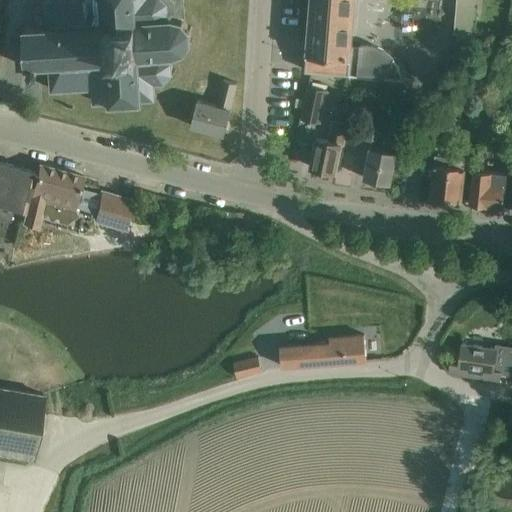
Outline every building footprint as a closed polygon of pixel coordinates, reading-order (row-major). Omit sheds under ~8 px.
[(48,0),(49,9),(42,9),(35,17),(36,24),(25,25),(26,43),(27,63),(32,63),(31,66),(32,69),(35,71),(37,70),(44,76),(53,76),(54,87),(94,85),(95,100),(110,100),(110,103),(142,101),(142,98),(156,97),(155,81),(164,80),(172,72),(171,62),(175,60),(174,53),(176,53),(179,52),(182,51),(184,49),(187,47),(189,44),(190,41),(191,38),(191,35),(191,32),(190,29),(189,26),(187,23),(184,21),(184,20),(185,20),(184,0),(48,0)] [(352,47),(356,0),(310,0),(304,70),(347,74),(347,76),(383,79),(393,58),(390,55),(384,51),(379,48),(372,47),(366,46),(360,47),(360,48),(352,47)] [(486,15),(486,0),(466,0),(466,14),(486,15)] [(508,75),(499,74),(497,99),(505,100),(508,75)] [(198,100),(191,126),(225,135),(239,84),(224,80),(218,105),(198,100)] [(310,87),(303,118),(322,122),(328,90),(310,87)] [(363,122),(351,119),(349,130),(360,133),(359,142),(371,145),(377,119),(364,117),(363,122)] [(344,144),(348,125),(332,122),(328,140),(317,138),(311,167),(336,172),(342,143),(344,144)] [(396,153),(371,148),(364,178),(390,183),(396,153)] [(436,155),(430,200),(461,203),(466,159),(436,155)] [(0,161),(0,217),(11,221),(14,209),(24,212),(35,172),(0,161)] [(28,208),(24,223),(38,227),(42,212),(42,211),(47,213),(50,220),(56,217),(58,221),(66,222),(78,216),(75,210),(73,209),(77,195),(82,176),(40,165),(34,184),(28,208)] [(473,171),(472,184),(470,204),(503,208),(507,174),(473,171)] [(103,192),(98,211),(96,218),(125,226),(132,199),(103,192)] [(110,226),(109,237),(130,238),(131,227),(110,226)] [(16,250),(15,261),(24,261),(24,250),(16,250)] [(282,346),(283,367),(367,361),(366,335),(331,337),(331,343),(282,346)] [(450,374),(501,382),(503,370),(511,371),(511,347),(498,345),(497,349),(464,344),(460,366),(452,364),(450,374)] [(259,356),(234,363),(238,377),(263,371),(259,356)] [(0,452),(33,458),(44,395),(0,387),(0,452)]
